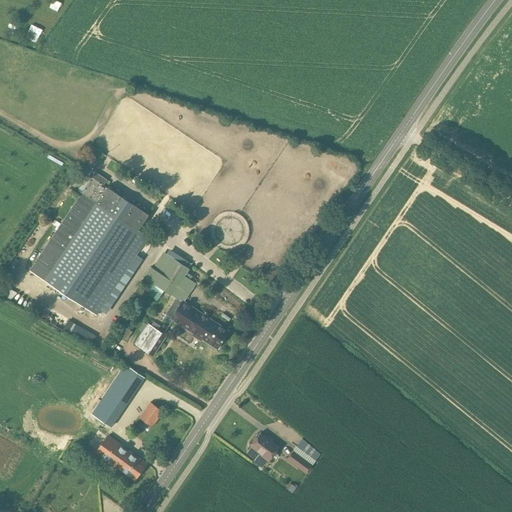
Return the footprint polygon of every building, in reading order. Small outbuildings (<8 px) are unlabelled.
[(4,27),(16,30),(19,20),(6,17),(4,27)] [(37,40),(42,29),(31,25),(27,36),(37,40)] [(87,152),(101,161),(105,155),(91,145),(87,152)] [(83,190),(36,262),(103,306),(149,237),(139,230),(149,215),(107,187),(103,185),(107,180),(96,172),(84,190),(83,190)] [(149,281),(143,290),(158,299),(161,295),(164,289),(177,298),(177,297),(184,302),(185,300),(196,282),(190,279),(192,276),(187,273),(190,268),(164,252),(154,268),(151,267),(144,277),(149,281)] [(1,293),(11,299),(16,292),(6,286),(1,293)] [(229,331),(184,302),(177,297),(177,298),(165,314),(171,319),(172,318),(218,348),(229,331)] [(115,332),(121,335),(138,307),(133,304),(115,332)] [(90,346),(96,335),(68,319),(61,330),(90,346)] [(148,324),(135,343),(154,355),(166,336),(148,324)] [(111,427),(143,378),(144,377),(125,364),(92,414),(111,427)] [(139,417),(153,427),(164,411),(150,402),(148,404),(143,401),(136,411),(141,414),(139,417)] [(269,461),(280,447),(261,432),(258,436),(256,436),(253,440),(254,442),(251,445),(260,452),(259,454),(269,461)] [(108,436),(97,452),(135,480),(146,464),(108,436)] [(293,451),(287,459),(307,473),(313,465),(293,451)] [(291,483),(287,488),(293,493),(299,486),(295,484),(294,486),(291,483)]
